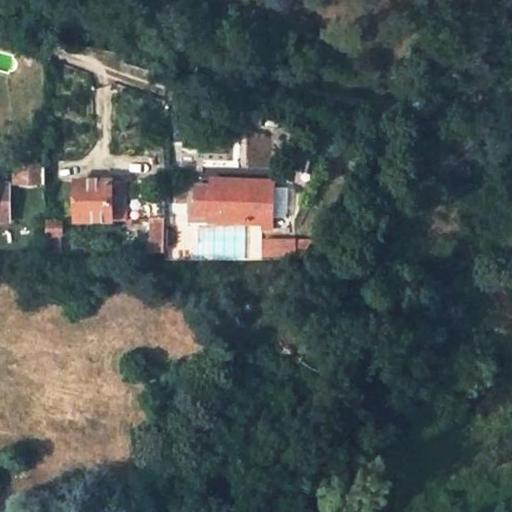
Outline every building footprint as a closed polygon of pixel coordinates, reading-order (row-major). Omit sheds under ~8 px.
[(150,83),(156,66),(128,57),(124,73),(150,83)] [(11,185),(42,185),(42,163),(11,163),(11,185)] [(268,203),(269,186),(269,179),(207,180),(208,187),(191,186),(191,216),(207,215),(208,220),(260,219),(260,229),(270,229),(268,203)] [(112,182),(74,183),(74,220),(112,220),(112,182)] [(280,186),(269,186),(268,203),(280,203),(280,186)] [(151,221),(151,257),(165,257),(165,221),(151,221)] [(44,243),(56,243),(56,224),(43,224),(44,243)] [(266,238),(266,254),(295,255),(296,239),(266,238)] [(56,243),(44,243),(44,257),(57,257),(56,243)]
